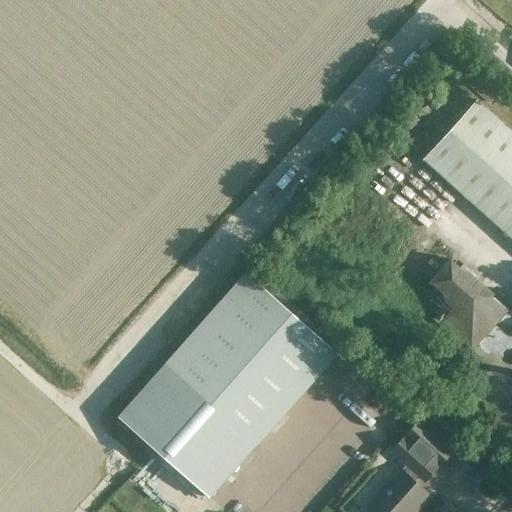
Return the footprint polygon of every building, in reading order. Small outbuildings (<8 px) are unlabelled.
[(511,236),(511,129),(478,99),(425,160),(511,236)] [(437,246),(401,286),(472,350),(509,310),(492,295),(450,258),(437,246)] [(166,363),(118,416),(209,498),(257,444),(338,353),(247,272),(166,363)] [(427,382),(449,358),(434,344),(412,367),(427,382)] [(407,465),(368,508),(372,511),(413,511),(417,508),(418,510),(430,496),(414,481),(417,479),(422,483),(451,451),(418,421),(392,451),(407,465)]
